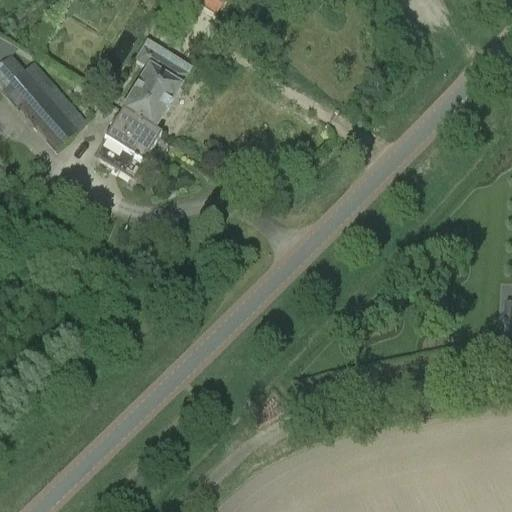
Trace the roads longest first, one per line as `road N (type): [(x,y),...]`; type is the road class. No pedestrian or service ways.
road 1 (tertiary): [(38,511),(511,40)]
road 2 (unclassified): [(185,511),(276,426),(511,370)]
